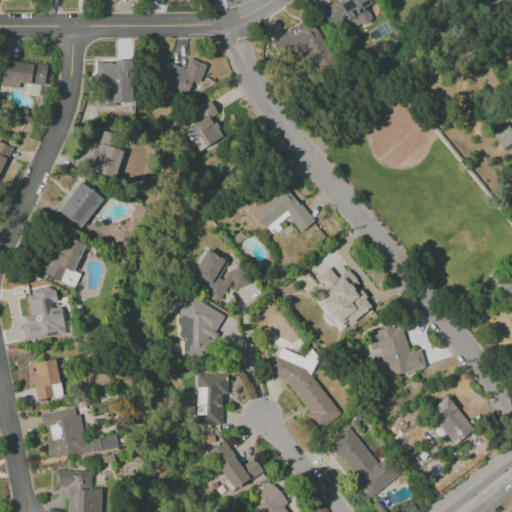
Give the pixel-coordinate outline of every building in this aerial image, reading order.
[(337,0),(320,10),(334,37),(370,18),(364,7),(370,4),(368,0),(337,0)] [(271,41),(283,63),(304,50),(314,68),(330,59),(308,20),(271,41)] [(189,59),(185,69),(159,59),(150,83),(185,97),(191,81),(198,83),(205,65),(189,59)] [(45,64),(2,61),(1,87),(18,88),(19,83),(43,85),(45,64)] [(96,61),(96,106),(116,107),(116,103),(131,103),(131,62),(96,61)] [(211,116),(216,114),(210,101),(190,111),(196,124),(185,129),(195,151),(222,139),(211,116)] [(491,135),(502,149),(511,141),(511,132),(505,124),(491,135)] [(120,137),(102,131),(88,170),(115,179),(124,152),(116,149),(120,137)] [(0,172),(11,148),(0,142),(0,172)] [(102,199),(80,182),(57,211),(79,228),(102,199)] [(299,232),(312,222),(285,187),(253,213),(268,231),(287,216),(299,232)] [(73,271),(84,245),(63,236),(52,261),(41,256),(35,271),(73,287),(79,274),(73,271)] [(227,261),(205,249),(187,282),(218,299),(226,285),(238,292),(247,277),(231,268),(224,281),(218,278),(227,261)] [(315,278),(329,296),(322,302),(343,328),(371,306),(355,286),(358,283),(347,270),(336,278),(328,268),(315,278)] [(511,272),(496,287),(505,296),(511,289),(511,272)] [(25,341),(65,334),(60,305),(57,305),(53,287),(25,292),(29,316),(21,317),(25,341)] [(179,338),(185,338),(182,343),(182,354),(186,356),(204,356),(207,351),(207,347),(223,314),(188,296),(179,314),(179,338)] [(378,349),(386,377),(424,367),(419,350),(407,353),(400,325),(375,332),(376,335),(367,337),(371,351),(378,349)] [(339,414),(310,376),(317,358),(311,350),(302,357),(277,348),(269,373),(272,377),(285,381),(307,411),(305,414),(315,427),(321,429),(339,414)] [(29,363),(34,400),(60,396),(56,360),(29,363)] [(195,424),(220,425),(221,394),(225,394),(225,375),(196,374),(195,424)] [(427,410),(451,445),(471,431),(447,396),(427,410)] [(40,414),(47,459),(116,448),(114,436),(81,441),(76,408),(40,414)] [(370,497),(396,476),(383,459),(376,464),(347,427),(327,442),(370,497)] [(241,466),(223,440),(207,452),(233,490),(261,470),(252,458),(241,466)] [(90,472),(53,471),(53,487),(66,488),(65,511),(103,511),(104,489),(90,489),(90,472)] [(288,511),(284,505),(287,503),(272,484),(257,495),(262,502),(252,509),(254,511),(288,511)]
